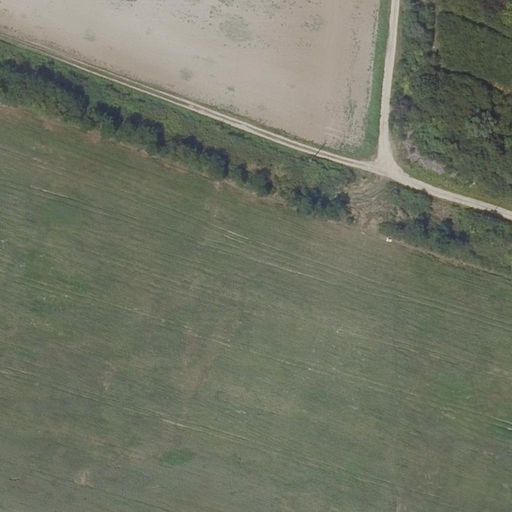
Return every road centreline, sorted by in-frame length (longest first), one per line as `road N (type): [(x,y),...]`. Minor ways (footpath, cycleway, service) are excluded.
road 1 (track): [(383,173),(0,34)]
road 2 (track): [(395,0),(383,173),(511,217)]
